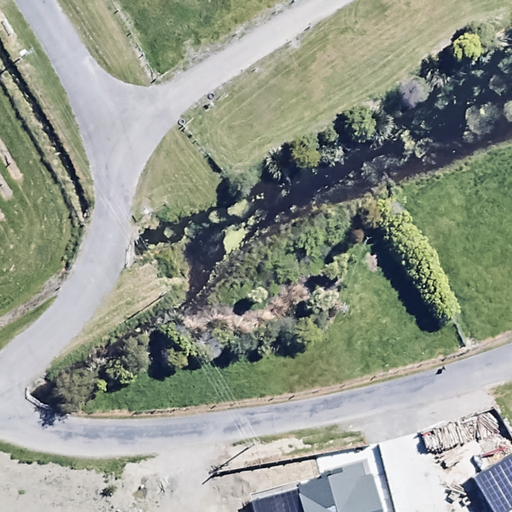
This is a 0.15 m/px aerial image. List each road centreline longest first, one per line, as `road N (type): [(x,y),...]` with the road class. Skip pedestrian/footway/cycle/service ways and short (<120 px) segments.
road 1 (unclassified): [(0,398),(97,444),(383,407),(511,365)]
road 2 (residential): [(34,0),(97,110),(114,200),(86,280),(34,347),(0,371)]
